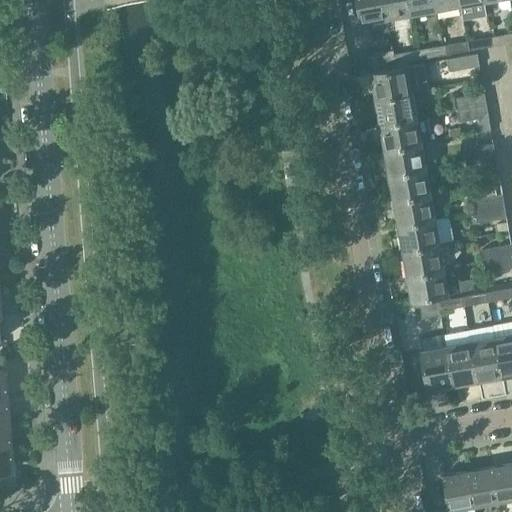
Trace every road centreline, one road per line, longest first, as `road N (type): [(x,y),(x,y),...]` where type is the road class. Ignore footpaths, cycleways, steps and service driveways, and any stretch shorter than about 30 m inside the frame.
road 1 (tertiary): [(73,511),(36,18)]
road 2 (residential): [(394,438),(319,0)]
